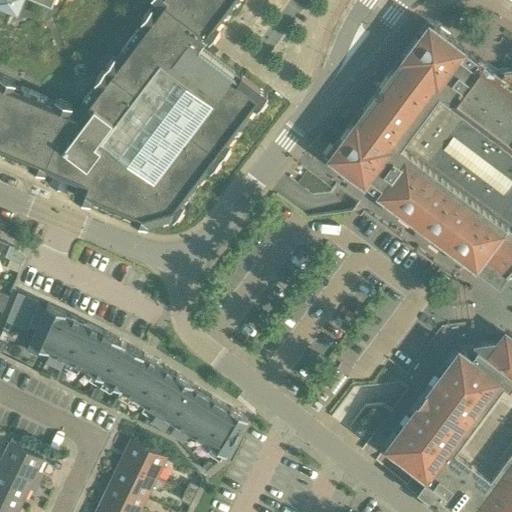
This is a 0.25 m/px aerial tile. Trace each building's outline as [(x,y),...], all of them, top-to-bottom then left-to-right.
[(155,0),(160,3),(155,10),(151,7),(82,101),(84,103),(77,112),(69,109),(71,105),(55,98),(52,107),(44,103),(46,97),(21,87),(18,93),(11,90),(14,81),(0,75),(0,151),(20,160),(23,154),(30,158),(27,166),(43,172),(45,168),(55,172),(51,184),(63,189),(68,178),(79,182),(73,196),(88,203),(92,195),(100,198),(97,204),(123,215),(125,209),(133,212),(130,220),(145,226),(147,223),(170,217),(173,219),(183,206),(176,200),(181,194),(186,197),(203,176),(198,172),(203,165),(210,170),(230,145),(223,139),(228,132),(233,136),(250,114),(245,111),(250,104),(257,109),(267,96),(201,45),(206,39),(209,41),(220,28),(213,22),(218,16),(223,19),(237,0),(155,0)] [(0,0),(0,2),(17,9),(20,0),(45,0),(51,2),(51,0),(0,0)] [(441,40),(434,34),(433,35),(421,35),(420,34),(381,87),(380,86),(375,93),(376,94),(328,157),(490,278),(511,274),(511,198),(498,218),(484,208),(474,200),(428,166),(440,150),(467,114),(489,131),(511,148),(511,70),(494,73),(445,35),(441,40)] [(498,169),(492,165),(474,151),(489,131),(467,114),(440,150),(486,184),(498,169)] [(511,148),(489,131),(474,151),(492,165),(502,151),(508,155),(511,150),(511,148)] [(474,200),(486,184),(440,150),(428,166),(474,200)] [(484,208),(508,176),(498,169),(486,184),(474,200),(484,208)] [(498,218),(511,198),(511,179),(508,176),(484,208),(498,218)] [(16,272),(19,264),(8,259),(5,267),(16,272)] [(5,321),(27,330),(39,302),(17,293),(5,321)] [(104,329),(47,303),(26,349),(46,358),(50,350),(82,365),(112,382),(225,452),(248,417),(134,346),(104,329)] [(511,511),(511,340),(475,346),(476,349),(470,357),(458,348),(385,446),(418,471),(410,481),(447,510),(445,511),(449,511),(459,499),(475,511),(511,511)] [(57,376),(62,378),(65,371),(60,368),(57,376)] [(95,387),(90,394),(95,397),(100,390),(95,387)] [(111,404),(116,407),(121,400),(116,397),(111,404)] [(154,419),(148,416),(145,421),(151,424),(154,419)] [(13,433),(8,442),(17,446),(21,437),(13,433)] [(156,476),(167,455),(130,438),(120,459),(156,476)] [(0,464),(36,482),(37,478),(36,472),(35,471),(41,458),(17,446),(8,442),(7,442),(0,455),(0,464)] [(147,497),(156,476),(120,459),(110,479),(147,497)] [(202,464),(206,469),(212,463),(208,459),(202,464)] [(29,487),(34,485),(36,482),(0,464),(0,489),(21,500),(27,486),(29,487)] [(126,511),(139,511),(147,497),(110,479),(100,499),(126,511)] [(194,495),(199,485),(189,480),(185,490),(194,495)] [(0,511),(15,511),(21,500),(0,489),(0,511)] [(190,503),(191,501),(194,495),(185,490),(180,498),(190,503)] [(126,511),(100,499),(94,511),(126,511)]
